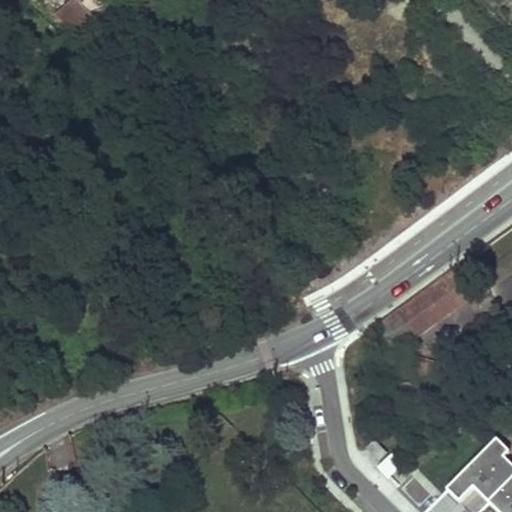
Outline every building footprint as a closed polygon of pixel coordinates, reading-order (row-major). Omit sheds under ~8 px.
[(97,22),(76,0),(72,0),(57,17),(80,39),(97,22)] [(470,298),(452,272),(398,311),(417,336),(470,298)] [(367,449),(379,462),(387,455),(375,442),(367,449)] [(496,443),(446,493),(457,504),(471,489),(475,485),(501,511),(511,511),(511,469),(500,457),(506,451),(496,443)] [(389,479),(403,466),(393,455),(379,468),(389,479)] [(501,511),(475,485),(471,489),(485,504),(493,511),(501,511)]
